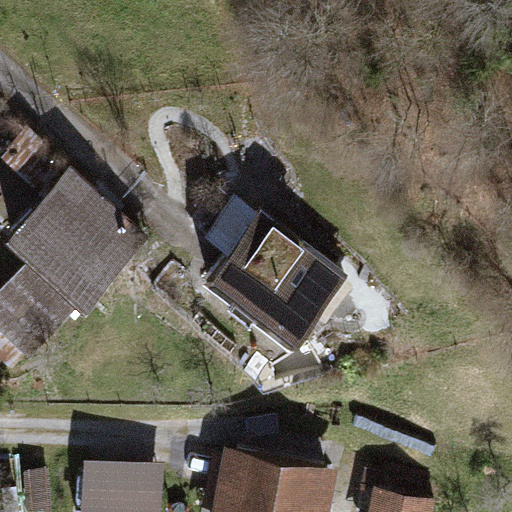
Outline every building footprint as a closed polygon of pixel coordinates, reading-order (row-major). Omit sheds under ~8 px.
[(86,160),(17,235),(109,319),(178,244),(86,160)] [(267,221),(218,289),(314,357),(363,288),(267,221)] [(341,511),(348,473),(232,456),(223,511),(341,511)] [(28,499),(79,500),(80,465),(29,465),(28,499)] [(172,511),(172,470),(87,472),(88,511),(172,511)] [(439,511),(440,503),(378,496),(375,511),(439,511)]
